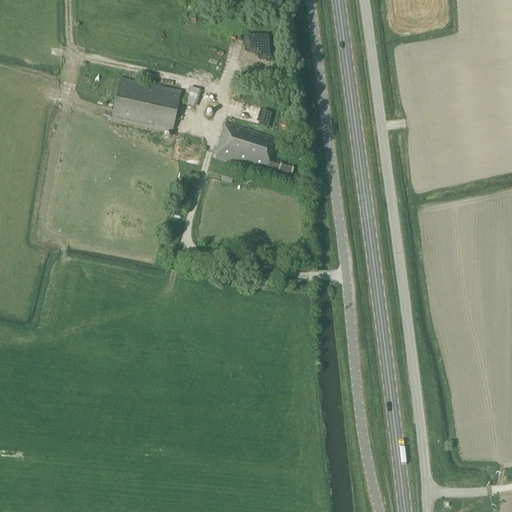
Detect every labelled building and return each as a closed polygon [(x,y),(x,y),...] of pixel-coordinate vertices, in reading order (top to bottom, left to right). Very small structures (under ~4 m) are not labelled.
[(172,134),(181,91),(120,78),(110,120),(172,134)] [(201,92),(189,88),(184,106),(195,109),(201,92)] [(290,179),(294,166),(275,160),(280,142),(224,126),(214,161),(270,177),(272,173),(290,179)] [(229,171),(224,170),(223,174),(223,173),(220,182),(231,185),(234,177),(228,175),(229,171)] [(185,173),(181,186),(187,188),(185,193),(190,194),(196,177),(185,173)] [(190,199),(179,196),(175,211),(186,214),(190,199)]
